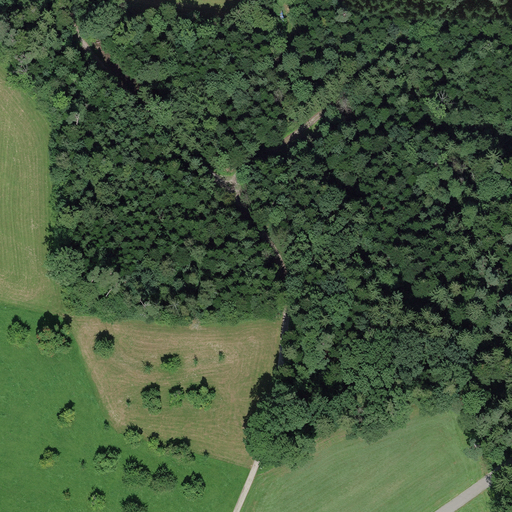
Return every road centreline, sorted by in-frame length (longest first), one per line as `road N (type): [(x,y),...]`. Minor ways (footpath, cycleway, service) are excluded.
road 1 (track): [(69,0),(75,26),(135,115),(219,182),(264,243),(280,289),(281,398),(239,511)]
road 2 (track): [(428,0),(219,182)]
